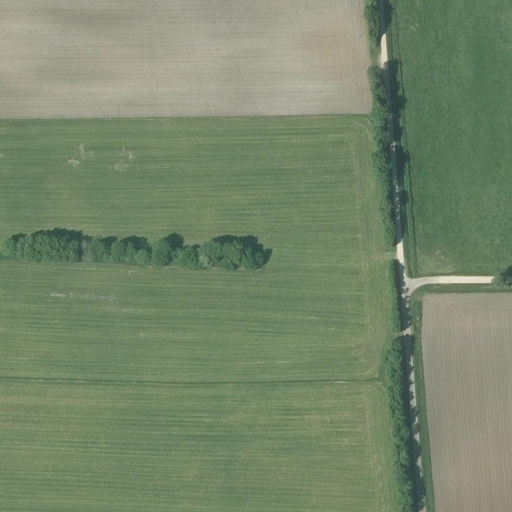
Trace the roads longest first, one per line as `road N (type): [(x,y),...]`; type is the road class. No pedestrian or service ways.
road 1 (track): [(511,286),(405,287),(379,0)]
road 2 (unclassified): [(405,287),(424,511)]
